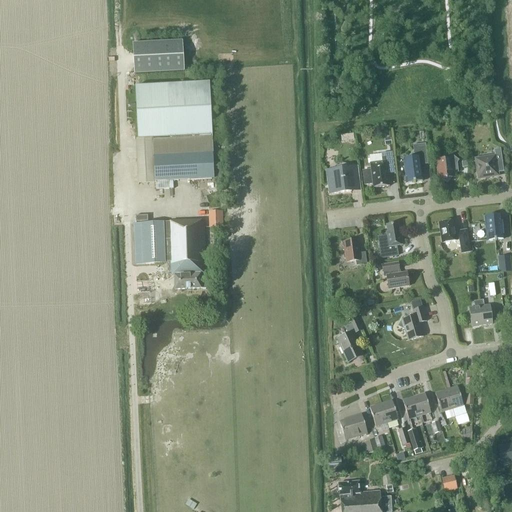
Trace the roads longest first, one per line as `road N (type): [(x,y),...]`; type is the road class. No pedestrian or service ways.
road 1 (residential): [(420,213),(426,273),(451,357)]
road 2 (residential): [(336,398),(451,357)]
